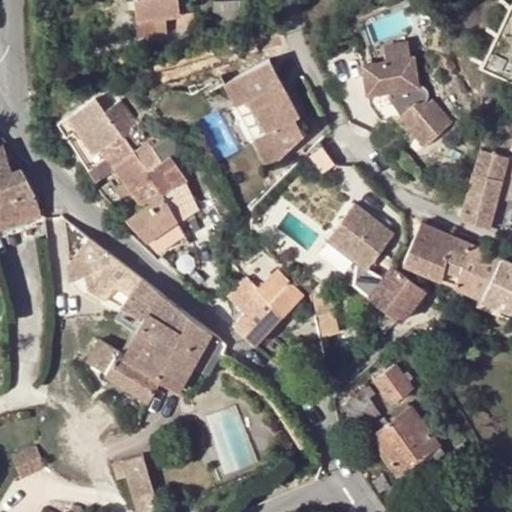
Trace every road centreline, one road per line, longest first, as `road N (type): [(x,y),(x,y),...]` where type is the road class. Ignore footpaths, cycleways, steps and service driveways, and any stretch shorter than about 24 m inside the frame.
road 1 (tertiary): [(368,511),(229,339),(0,106)]
road 2 (residential): [(501,237),(418,203),(370,160),(321,81),(293,0)]
